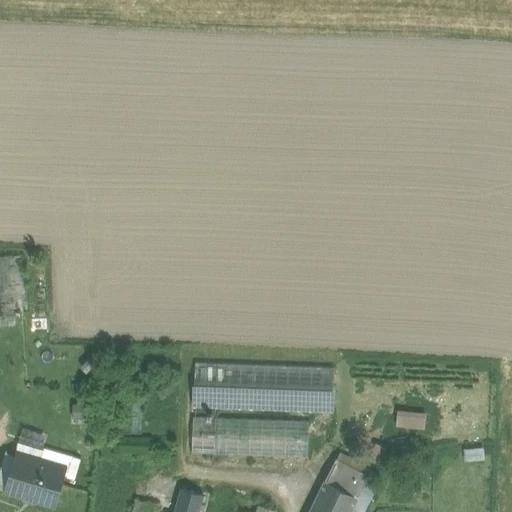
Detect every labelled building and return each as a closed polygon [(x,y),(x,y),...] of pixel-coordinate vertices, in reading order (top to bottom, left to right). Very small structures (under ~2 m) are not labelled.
[(23,259),(0,261),(0,302),(1,313),(28,311),(23,259)] [(1,319),(2,329),(16,328),(15,318),(1,319)] [(335,367),(195,362),(194,408),(333,413),(335,367)] [(76,379),(76,389),(91,388),(90,379),(76,379)] [(126,392),(127,432),(144,432),(142,392),(126,392)] [(76,403),(77,416),(94,415),(93,402),(76,403)] [(396,409),(395,426),(422,427),(423,409),(396,409)] [(104,413),(104,437),(120,436),(120,413),(104,413)] [(309,420),(193,416),(192,454),(308,458),(309,420)] [(151,441),(128,442),(128,452),(151,451),(151,441)] [(468,451),(467,461),(483,462),(483,451),(468,451)] [(66,466),(18,452),(7,490),(55,504),(66,466)] [(334,461),(368,477),(372,468),(338,452),(334,461)] [(325,480),(358,497),(368,479),(368,477),(334,461),(325,480)] [(366,511),(380,485),(368,479),(358,497),(351,511),(366,511)] [(325,480),(309,511),(351,511),(358,497),(325,480)] [(145,510),(150,489),(138,485),(133,507),(145,510)] [(178,504),(175,511),(198,511),(204,495),(182,488),(180,496),(178,504)] [(150,489),(145,510),(151,511),(156,511),(160,499),(178,504),(180,496),(150,489)] [(160,499),(156,511),(175,511),(178,504),(160,499)]
